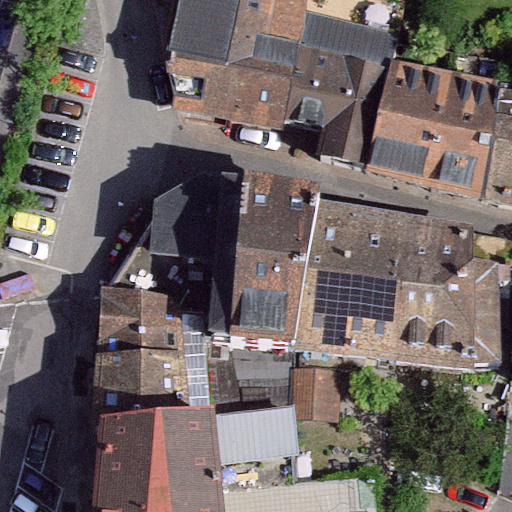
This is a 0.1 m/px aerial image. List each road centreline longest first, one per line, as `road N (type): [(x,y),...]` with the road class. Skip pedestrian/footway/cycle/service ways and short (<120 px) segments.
road 1 (residential): [(105,148),(511,239)]
road 2 (residential): [(105,148),(121,0)]
